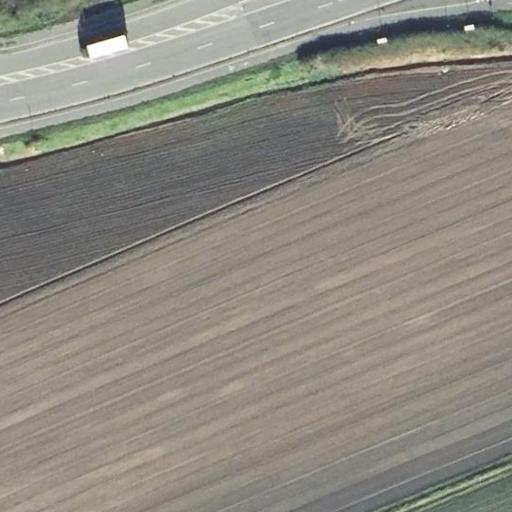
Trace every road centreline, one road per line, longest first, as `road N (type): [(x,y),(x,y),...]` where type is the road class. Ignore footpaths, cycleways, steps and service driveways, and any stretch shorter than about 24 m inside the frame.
road 1 (primary): [(0,100),(68,86),(335,0)]
road 2 (primary): [(214,0),(0,64)]
